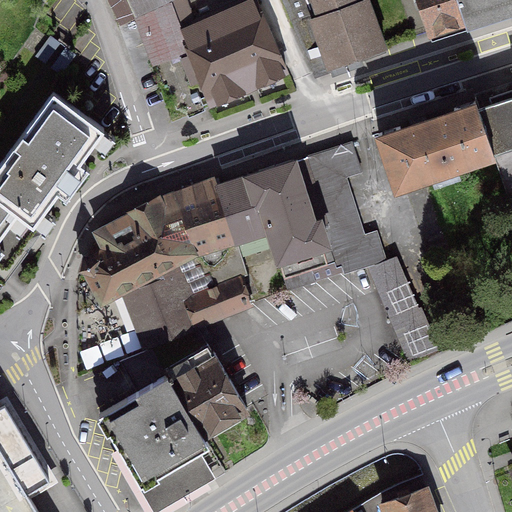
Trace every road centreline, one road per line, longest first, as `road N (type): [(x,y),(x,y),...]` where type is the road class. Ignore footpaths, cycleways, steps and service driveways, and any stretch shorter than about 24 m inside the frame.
road 1 (residential): [(149,158),(511,49)]
road 2 (primary): [(226,511),(430,396)]
road 3 (residential): [(25,346),(74,229),(149,158)]
road 4 (residential): [(107,511),(37,390),(25,346)]
road 5 (residential): [(89,0),(149,158)]
road 6 (residential): [(430,396),(475,511)]
